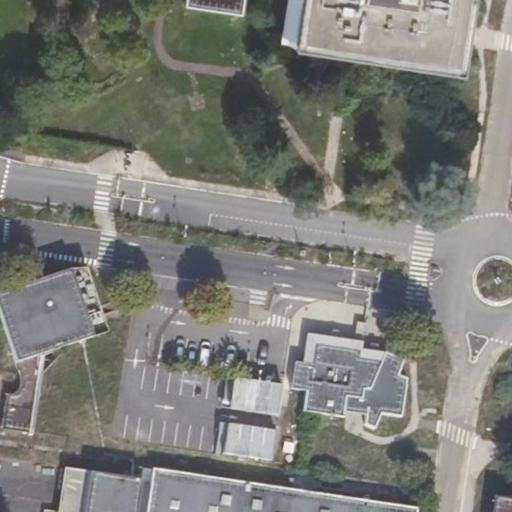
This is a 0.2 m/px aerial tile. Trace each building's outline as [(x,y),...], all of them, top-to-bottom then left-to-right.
[(187,0),(187,7),(245,12),(245,0),(187,0)] [(285,0),(280,44),(450,66),(458,0),(285,0)] [(0,291),(0,314),(14,360),(108,332),(88,265),(0,291)] [(306,389),(303,410),(379,419),(380,413),(403,416),(408,377),(399,376),(402,348),(302,337),(296,388),(306,389)] [(144,477),(63,467),(57,511),(415,511),(417,503),(145,470),(144,477)]
